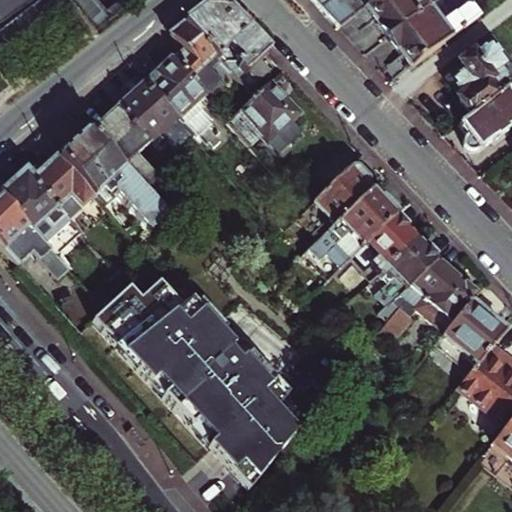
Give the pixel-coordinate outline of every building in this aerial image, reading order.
[(309,0),(339,31),(364,12),(354,0),(309,0)] [(364,0),(354,0),(364,12),(370,7),(364,0)] [(364,12),(386,41),(437,3),(435,0),(379,0),(370,7),(364,12)] [(437,3),(386,41),(408,70),(480,17),(473,9),(465,8),(449,19),(437,3)] [(226,14),(202,14),(196,19),(182,29),(235,84),(252,102),(270,84),(282,73),(266,56),(226,14)] [(235,84),(182,29),(172,36),(166,40),(178,56),(169,64),(201,100),(202,100),(223,81),(230,88),(235,84)] [(470,118),(511,86),(511,71),(491,43),(474,55),(473,54),(460,63),(465,70),(449,81),(462,99),(458,101),(470,118)] [(201,100),(169,64),(142,89),(175,124),(190,141),(208,125),(193,108),(201,100)] [(299,117),(270,84),(252,102),(226,126),(224,128),(247,152),(260,139),(267,146),(268,144),(278,155),(298,135),(288,126),(299,117)] [(511,86),(470,118),(458,127),(466,138),(464,141),(463,144),(463,147),(465,150),(467,153),(470,154),(474,154),(477,152),(478,154),(511,127),(511,86)] [(114,114),(147,150),(175,124),(142,89),(114,114)] [(133,163),(147,150),(114,114),(95,131),(92,129),(85,135),(146,203),(159,191),(133,163)] [(85,135),(54,163),(90,202),(103,190),(145,235),(161,219),(159,216),(146,203),(85,135)] [(316,179),(328,192),(348,173),(337,160),(316,179)] [(90,202),(54,163),(29,186),(54,213),(67,201),(78,213),(90,202)] [(318,244),(370,195),(348,173),(328,192),(305,214),(297,222),(318,244)] [(21,178),(0,197),(0,202),(39,246),(64,224),(54,213),(29,186),(21,178)] [(159,191),(146,203),(159,216),(171,205),(159,191)] [(328,255),(341,270),(394,221),(370,195),(318,244),(306,255),(316,267),(328,255)] [(39,246),(0,202),(0,250),(14,266),(25,255),(51,282),(54,280),(63,272),(39,246)] [(362,292),(376,279),(415,243),(394,221),(341,270),(362,292)] [(403,294),(435,264),(415,243),(376,279),(381,283),(385,279),(389,284),(392,282),(403,294)] [(444,337),(470,306),(475,300),(435,264),(403,294),(389,307),(391,309),(380,319),(386,325),(372,339),(382,349),(407,325),(406,324),(416,315),(444,337)] [(249,366),(260,352),(238,341),(229,350),(186,303),(177,311),(153,285),(135,303),(123,291),(89,323),(246,491),(293,434),(281,420),(291,411),(249,366)] [(495,345),(503,335),(470,306),(444,337),(442,340),(476,368),(481,361),(495,345)] [(476,368),(460,387),(508,426),(511,421),(511,359),(495,345),(481,361),(476,368)] [(511,421),(508,426),(491,448),(511,465),(511,421)]
